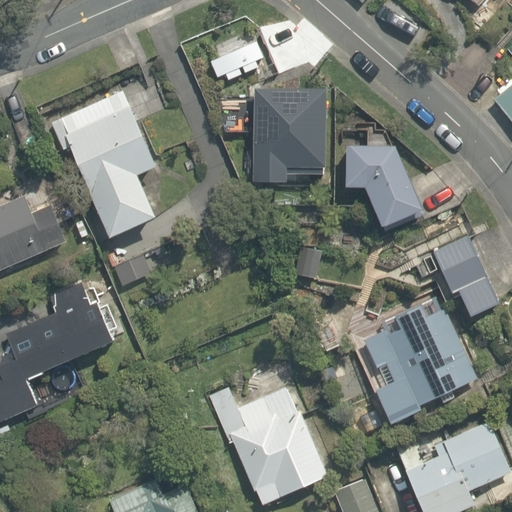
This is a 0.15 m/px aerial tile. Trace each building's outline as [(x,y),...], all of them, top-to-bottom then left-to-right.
[(469,0),(477,8),(486,0),(469,0)] [(287,35),(243,53),(256,84),(300,65),(287,35)] [(180,46),(145,61),(165,108),(200,92),(180,46)] [(120,245),(171,223),(147,169),(167,160),(128,71),(46,107),(68,156),(79,151),(120,245)] [(208,90),(207,133),(258,134),(257,182),(333,184),(335,92),(208,90)] [(511,93),(500,103),(511,118),(511,93)] [(378,195),(398,234),(435,216),(403,151),(358,149),(357,194),(378,195)] [(27,203),(18,177),(0,183),(0,278),(65,255),(61,244),(74,239),(57,192),(27,203)] [(436,258),(457,299),(468,294),(481,320),(509,306),(476,238),(436,258)] [(34,384),(116,351),(111,338),(129,331),(113,291),(13,332),(34,384)] [(365,345),(380,378),(392,372),(399,387),(387,393),(401,422),(481,385),(445,307),(365,345)] [(205,389),(231,450),(238,447),(265,511),(273,511),(339,484),(283,355),(205,389)] [(23,362),(0,372),(0,417),(5,427),(44,409),(23,362)] [(427,511),(473,511),(485,507),(479,494),(511,479),(511,457),(494,418),(403,460),(427,511)] [(110,499),(114,511),(207,511),(191,468),(110,499)]
